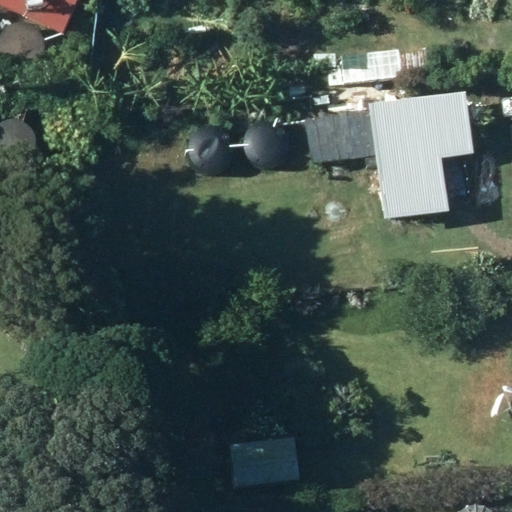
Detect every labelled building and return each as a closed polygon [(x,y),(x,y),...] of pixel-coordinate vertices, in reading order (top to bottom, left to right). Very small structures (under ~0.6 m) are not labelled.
[(4,0),(63,26),(74,0),(4,0)] [(432,47),(398,48),(399,71),(433,70),(432,47)] [(463,89),(367,99),(368,105),(339,108),(339,113),(305,117),(310,160),(365,153),(365,161),(378,160),(384,209),(445,203),(440,151),(470,148),(463,89)] [(0,192),(0,209),(8,202),(0,192)] [(234,481),(299,476),(296,435),(230,441),(234,481)]
